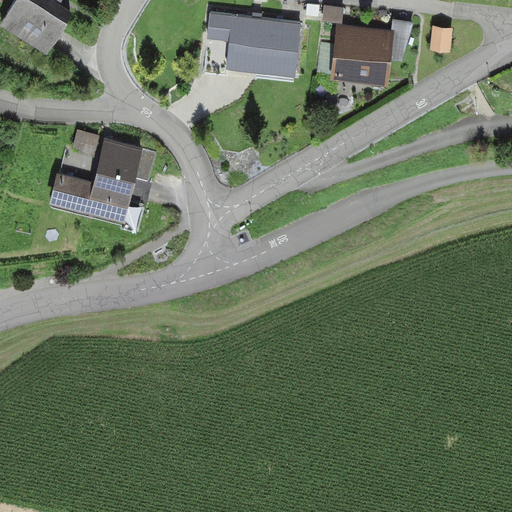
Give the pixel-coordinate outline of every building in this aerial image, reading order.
[(41,0),(21,0),(4,24),(51,53),(72,19),(41,0)] [(232,41),(230,66),(302,72),(306,24),(214,15),(212,39),(232,41)] [(398,32),(340,28),(336,79),(394,83),(398,32)] [(458,30),(437,29),(435,53),(456,54),(458,30)] [(335,68),(337,41),(326,40),(324,67),(335,68)] [(63,169),(55,205),(125,222),(143,147),(107,139),(98,177),(63,169)]
